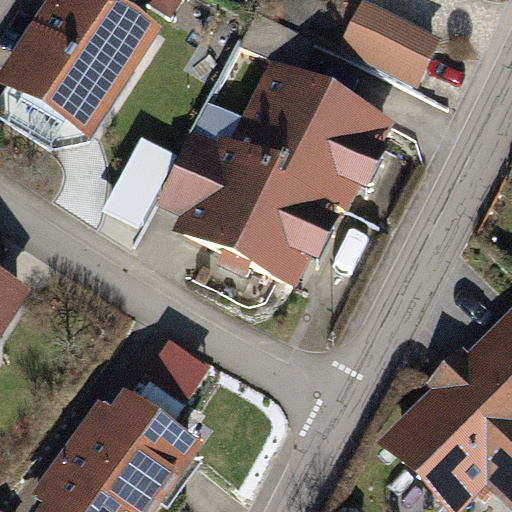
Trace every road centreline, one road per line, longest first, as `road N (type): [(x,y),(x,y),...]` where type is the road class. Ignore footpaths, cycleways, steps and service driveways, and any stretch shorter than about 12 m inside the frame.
road 1 (residential): [(354,386),(0,192)]
road 2 (residential): [(511,71),(354,386)]
road 3 (residential): [(354,386),(291,511)]
